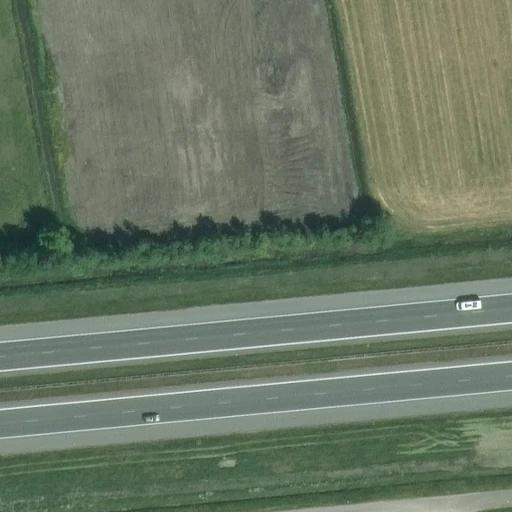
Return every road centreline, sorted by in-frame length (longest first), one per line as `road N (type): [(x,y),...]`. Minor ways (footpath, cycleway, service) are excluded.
road 1 (motorway): [(511,309),(0,357)]
road 2 (motorway): [(0,425),(511,377)]
road 3 (unclassified): [(359,511),(511,497)]
